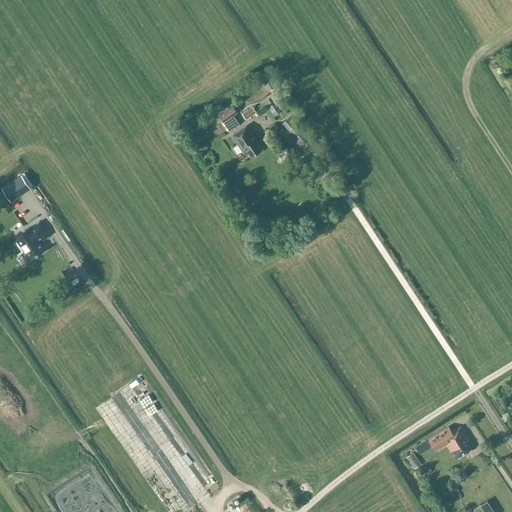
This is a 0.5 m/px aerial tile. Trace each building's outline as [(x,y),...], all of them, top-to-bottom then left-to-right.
[(270,90),(275,86),(269,78),(264,81),(270,90)] [(233,106),(218,116),(229,131),(239,125),(233,116),(237,113),(233,106)] [(242,114),(246,119),(256,112),(253,107),(242,114)] [(288,118),(281,124),(300,145),(307,139),(288,118)] [(258,142),(247,125),(232,135),(243,152),(246,149),(251,156),(261,150),(256,143),(258,142)] [(282,129),(277,133),(286,144),(292,139),(282,129)] [(33,188),(24,175),(5,189),(13,201),(33,188)] [(49,236),(39,221),(16,237),(31,260),(46,250),(41,242),(49,236)] [(301,306),(305,315),(309,312),(305,304),(301,306)] [(206,490),(215,484),(167,412),(150,424),(192,487),(201,482),(206,490)] [(446,428),(428,439),(434,447),(444,441),(455,459),(474,447),(464,432),(461,426),(449,433),(446,428)] [(134,451),(146,444),(143,438),(131,445),(134,451)] [(426,438),(415,445),(419,452),(431,445),(426,438)] [(147,449),(137,449),(138,457),(148,456),(147,449)] [(178,498),(186,511),(191,511),(198,507),(187,491),(180,496),(177,492),(183,487),(159,452),(144,462),(171,503),(178,498)] [(62,491),(72,511),(123,511),(98,462),(53,484),(57,493),(62,491)]
